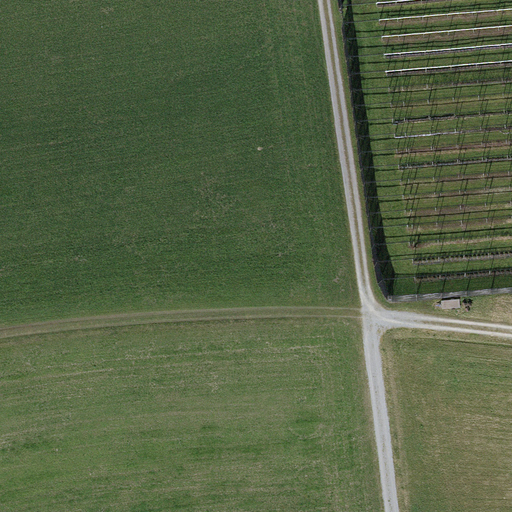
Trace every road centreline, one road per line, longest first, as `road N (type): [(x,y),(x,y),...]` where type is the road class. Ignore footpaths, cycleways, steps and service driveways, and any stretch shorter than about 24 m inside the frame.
road 1 (track): [(327,0),(393,511)]
road 2 (track): [(369,305),(398,320),(511,331)]
